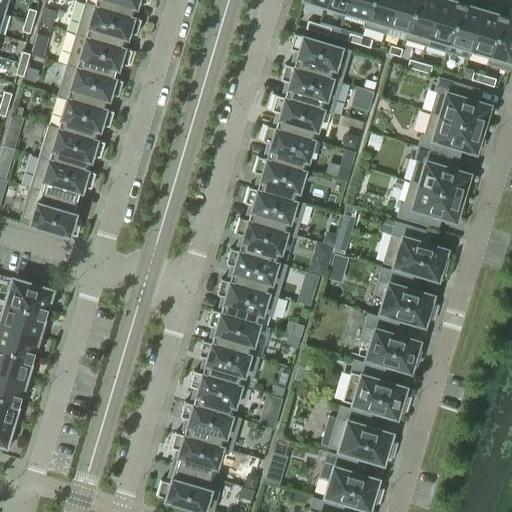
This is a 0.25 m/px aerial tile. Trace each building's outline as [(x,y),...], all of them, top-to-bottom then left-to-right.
[(84,2),(140,19),(140,18),(132,15),(136,0),(145,3),(145,0),(94,0),(93,4),(84,1),(84,2)] [(325,0),(324,4),(345,10),(348,0),(325,0)] [(348,0),(345,10),(366,16),(370,0),(348,0)] [(370,0),(366,16),(363,25),(384,32),(386,22),(393,0),(370,0)] [(393,0),(386,22),(406,28),(403,38),(404,38),(415,0),(393,0)] [(415,0),(404,38),(425,44),(438,0),(415,0)] [(451,0),(438,0),(425,44),(446,50),(460,2),(455,0),(455,1),(451,0)] [(75,32),(131,49),(123,46),(127,31),(136,33),(140,19),(84,2),(75,32)] [(467,56),(481,9),(465,4),(466,3),(460,2),(446,50),(467,56)] [(25,18),(32,21),(36,9),(28,7),(25,18)] [(481,9),(467,56),(467,57),(470,47),(489,53),(486,62),(487,63),(502,14),(496,13),(481,9)] [(507,16),(502,14),(487,63),(509,69),(511,57),(511,18),(507,17),(507,16)] [(32,21),(25,18),(21,30),(29,32),(32,21)] [(316,31),(319,23),(307,19),(304,27),(316,31)] [(319,23),(316,31),(328,34),(330,26),(319,23)] [(36,32),(30,51),(42,55),(49,36),(36,32)] [(66,63),(122,80),(122,79),(114,77),(118,61),(127,64),(131,49),(75,32),(66,63)] [(293,65),(340,79),(349,49),(293,32),(289,48),(297,50),(293,65)] [(358,43),(360,35),(349,32),(346,40),(358,43)] [(360,35),(358,43),(369,46),(371,39),(360,35)] [(401,48),(390,44),(388,52),(399,55),(401,48)] [(12,60),(20,62),(23,51),(16,48),(12,60)] [(418,69),(420,62),(409,58),(406,66),(418,69)] [(20,62),(12,60),(9,71),(16,73),(20,62)] [(420,62),(418,69),(429,73),(431,65),(420,62)] [(454,65),(442,62),(440,70),(451,73),(454,65)] [(57,94),(113,111),(113,110),(104,107),(109,92),(117,95),(122,80),(66,63),(57,94)] [(340,79),(293,65),(284,63),(280,78),(288,81),(284,96),(331,110),(340,79)] [(481,82),(484,74),(472,70),(469,79),(481,82)] [(484,74),(481,82),(492,86),(495,77),(484,74)] [(430,111),(486,128),(490,113),(486,111),(488,104),(459,95),(463,83),(438,76),(434,89),(436,89),(430,111)] [(365,78),(363,86),(373,89),(375,81),(365,78)] [(3,90),(0,100),(0,101),(8,104),(11,92),(3,90)] [(331,110),(284,96),(275,93),(271,109),(279,111),(274,127),(313,138),(321,109),(330,112),(331,110)] [(47,125),(104,141),(95,138),(100,123),(108,125),(113,111),(57,94),(56,95),(66,98),(57,127),(48,124),(47,125)] [(417,145),(442,153),(446,141),(474,150),(477,142),(481,144),(486,128),(430,111),(423,134),(420,133),(417,145)] [(313,138),(274,127),(266,124),(261,140),(270,142),(265,157),(304,169),(313,138)] [(38,155),(94,172),(95,171),(86,169),(91,153),(99,156),(104,141),(47,125),(38,155)] [(345,132),(341,144),(354,148),(358,135),(345,132)] [(409,180),(465,197),(470,182),(465,180),(467,173),(439,164),(442,153),(417,145),(413,157),(416,158),(409,180)] [(38,155),(29,186),(77,200),(82,184),(90,187),(94,172),(38,155)] [(304,169),(265,157),(257,155),(252,170),(261,173),(256,188),(294,199),(304,169)] [(465,197),(409,180),(402,202),(400,201),(396,215),(421,222),(425,210),(454,219),(456,211),(461,212),(465,197)] [(77,200),(29,186),(20,218),(76,234),(80,219),(72,216),(77,200)] [(304,202),(294,199),(256,188),(248,186),(243,201),(251,203),(247,219),(294,233),(304,202)] [(322,240),(321,240),(321,241),(324,242),(325,242),(326,242),(326,243),(327,243),(328,243),(329,243),(330,243),(331,244),(333,244),(333,245),(335,245),(336,246),(337,246),(338,247),(340,247),(341,248),(342,248),(342,249),(343,248),(344,248),(345,247),(347,242),(347,241),(347,240),(347,239),(348,238),(349,236),(349,235),(349,234),(350,231),(350,230),(350,229),(351,229),(351,225),(352,223),(352,222),(353,220),(353,219),(353,218),(354,217),(354,216),(354,214),(354,213),(355,209),(355,208),(355,207),(352,206),(351,207),(350,206),(349,206),(347,205),(345,205),(345,207),(345,208),(344,208),(344,211),(343,211),(343,212),(342,214),(342,215),(342,214),(342,215),(341,215),(341,216),(340,221),(340,222),(338,225),(338,227),(337,228),(336,232),(334,232),(327,230),(325,230),(324,231),(323,236),(323,237),(322,238),(322,240)] [(294,233),(247,219),(238,216),(234,232),(242,234),(238,249),(276,261),(285,232),(294,235),(294,233)] [(420,228),(394,220),(382,261),(436,277),(438,271),(444,272),(448,256),(443,255),(445,248),(416,240),(420,228)] [(307,270),(325,275),(333,245),(316,240),(307,270)] [(229,280),(276,294),(285,264),(276,261),(238,249),(229,247),(225,262),(233,265),(229,280)] [(333,254),(330,264),(343,268),(346,258),(333,254)] [(406,273),(381,266),(373,292),(384,295),(379,310),(422,323),(424,317),(430,318),(435,302),(429,300),(431,294),(403,286),(406,273)] [(5,300),(44,312),(47,302),(52,304),(56,291),(12,277),(5,300)] [(276,294),(229,280),(220,277),(216,293),(224,295),(220,311),(258,322),(261,312),(270,315),(276,294)] [(301,289),(297,301),(309,304),(313,292),(301,289)] [(44,312),(5,300),(0,317),(0,322),(43,335),(46,323),(42,321),(44,312)] [(258,322),(220,311),(211,308),(207,323),(215,326),(210,341),(249,353),(258,322)] [(393,320),(367,312),(359,338),(370,341),(365,356),(409,369),(411,363),(416,364),(421,348),(416,346),(417,340),(389,332),(393,320)] [(290,320),(287,331),(300,335),(303,324),(290,320)] [(43,335),(0,322),(0,345),(31,355),(34,346),(39,348),(43,335)] [(201,372),(239,383),(242,374),(252,376),(258,355),(249,353),(210,341),(202,339),(197,354),(206,357),(201,372)] [(31,355),(0,345),(0,369),(30,379),(33,366),(29,365),(31,355)] [(341,399),(395,415),(397,409),(403,410),(408,394),(402,392),(404,386),(375,378),(379,365),(353,358),(341,399)] [(297,364),(293,377),(306,380),(310,367),(297,364)] [(30,379),(0,369),(0,393),(18,399),(21,390),(26,391),(30,379)] [(239,383),(201,372),(193,369),(188,385),(197,387),(192,403),(230,414),(239,383)] [(258,420),(258,421),(258,422),(260,423),(271,427),(272,427),(273,425),(273,424),(274,422),(275,417),(276,415),(276,414),(277,412),(277,411),(278,409),(279,405),(280,400),(281,400),(281,399),(281,398),(281,394),(282,392),(282,390),(283,387),(283,385),(282,385),(278,384),(277,383),(276,383),(274,383),(272,383),(272,384),(271,387),(271,389),(271,391),(272,392),(273,392),(274,393),(273,393),(269,392),(267,392),(266,393),(265,394),(265,395),(265,396),(266,396),(266,397),(265,399),(263,403),(263,404),(263,405),(261,411),(260,412),(260,416),(259,416),(259,417),(258,419),(258,420)] [(18,399),(0,393),(0,417),(17,422),(20,410),(16,409),(18,399)] [(183,433),(230,447),(240,417),(230,414),(192,403),(184,400),(179,416),(187,418),(183,433)] [(327,445),(382,461),(383,455),(389,456),(394,440),(388,438),(390,432),(362,424),(365,411),(339,404),(327,445)] [(17,422),(0,417),(0,442),(10,445),(14,432),(8,430),(11,422),(16,423),(17,422)] [(230,447),(183,433),(174,431),(170,446),(178,449),(174,464),(210,475),(221,446),(230,449),(230,447)] [(352,457),(326,449),(318,476),(329,479),(324,494),(368,507),(370,501),(375,502),(380,486),(374,484),(376,478),(348,469),(352,457)] [(210,475),(174,464),(169,481),(160,478),(156,494),(212,510),(218,490),(206,486),(210,475)] [(247,472),(239,497),(250,500),(258,475),(247,472)] [(312,496),(307,511),(335,511),(338,504),(312,496)]
